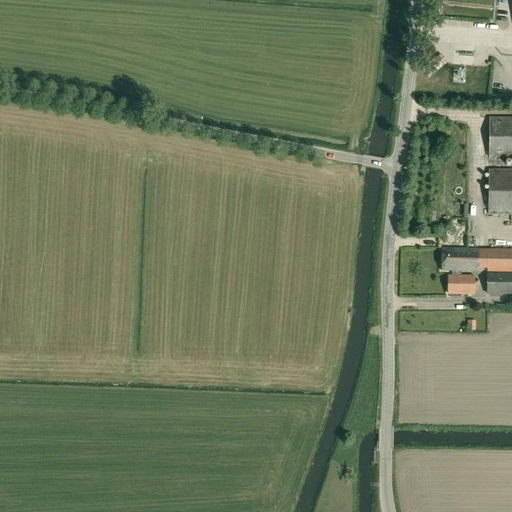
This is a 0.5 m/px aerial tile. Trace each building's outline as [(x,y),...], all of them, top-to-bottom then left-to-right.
[(511,169),(489,169),(488,215),(511,214),(511,117),(489,117),(489,158),(511,158),(511,169)] [(434,233),(423,233),(423,243),(434,243),(434,233)] [(511,249),(479,249),(479,248),(441,247),(441,272),(452,272),(452,276),(461,276),(461,272),(479,272),(479,269),(487,269),(487,273),(498,273),(511,272),(511,249)] [(511,273),(487,273),(487,294),(511,294),(511,273)] [(448,276),(448,294),(474,294),(474,276),(461,276),(452,276),(448,276)]
